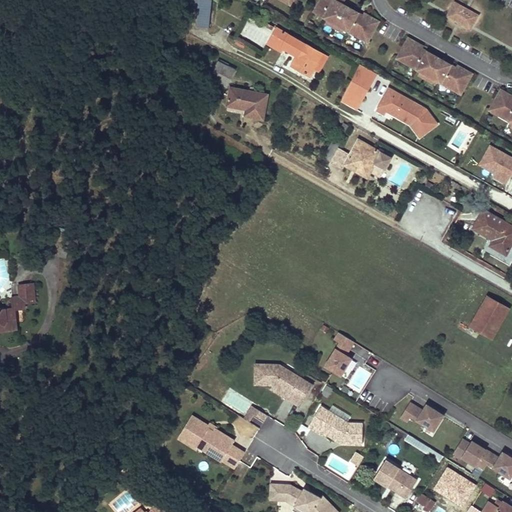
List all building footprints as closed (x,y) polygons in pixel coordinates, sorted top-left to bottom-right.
[(201,2),(201,0),(187,0),(187,8),(200,9),(201,2)] [(209,28),(212,0),(201,0),(201,2),(200,9),(198,26),(209,28)] [(319,0),(314,11),(347,29),(349,27),(355,31),(354,33),(367,41),(377,23),(365,16),(364,18),(356,14),(355,16),(352,15),(353,12),(340,5),(336,3),(336,1),(337,0),(319,0)] [(454,0),(453,0),(445,15),(472,30),(480,15),(454,0)] [(323,54),(277,28),(270,40),(283,48),(290,52),(290,53),(297,57),(292,65),(310,76),(314,69),(323,54)] [(406,39),(396,57),(409,64),(410,62),(417,66),(416,68),(440,82),(442,79),(449,83),(447,86),(460,93),(470,76),(458,69),(457,71),(449,67),(450,64),(441,59),(440,62),(434,58),(435,56),(426,50),(425,53),(421,51),(417,48),(418,46),(406,39)] [(283,48),(270,40),(268,44),(281,51),(283,48)] [(318,71),(327,57),(323,54),(314,69),(318,71)] [(226,86),(234,70),(219,62),(211,78),(226,86)] [(376,74),(359,64),(357,70),(373,79),(376,74)] [(362,99),(373,79),(357,70),(342,100),(348,103),(353,94),(362,99)] [(263,119),(267,95),(231,88),(227,105),(243,108),(244,107),(247,108),(246,109),(245,115),(263,119)] [(437,123),(426,109),(404,97),(403,100),(396,96),(397,93),(389,88),(379,106),(379,107),(387,111),(389,108),(396,112),(394,115),(404,121),(405,120),(409,122),(420,136),(437,123)] [(511,102),(510,101),(511,99),(499,92),(489,110),(502,117),(504,114),(511,118),(509,121),(511,122),(511,102)] [(356,108),(362,99),(353,94),(348,103),(356,108)] [(345,132),(349,126),(343,123),(340,129),(345,132)] [(381,176),(393,154),(386,150),(384,154),(358,140),(350,154),(340,148),(331,164),(343,168),(345,165),(353,169),(354,166),(369,174),(371,171),(381,176)] [(478,163),(507,179),(511,173),(511,170),(511,156),(489,144),(478,163)] [(369,174),(354,166),(353,169),(367,177),(369,174)] [(508,213),(497,206),(495,210),(506,216),(508,213)] [(511,243),(511,225),(484,210),(473,228),(494,240),(491,245),(506,254),(511,243)] [(59,256),(67,230),(57,227),(52,243),(33,238),(30,248),(59,256)] [(19,285),(20,297),(20,298),(23,300),(24,303),(34,302),(33,284),(19,285)] [(492,339),(510,308),(487,296),(469,326),(492,339)] [(24,303),(23,300),(20,298),(20,297),(12,298),(13,309),(15,309),(25,308),(24,303)] [(0,330),(17,329),(15,309),(13,309),(1,310),(0,308),(0,330)] [(339,343),(324,367),(341,378),(352,360),(347,356),(355,343),(338,332),(333,340),(339,343)] [(296,384),(300,377),(279,365),(256,364),(255,384),(273,384),(289,394),(286,398),(300,406),(309,392),(296,384)] [(309,392),(313,385),(300,377),(296,384),(309,392)] [(289,394),(273,384),(271,388),(286,398),(289,394)] [(410,401),(399,418),(413,427),(416,422),(436,435),(448,416),(427,403),(423,409),(410,401)] [(321,404),(307,426),(341,447),(364,447),(364,421),(350,421),(321,404)] [(267,415),(257,409),(253,414),(264,421),(267,415)] [(231,444),(234,440),(216,429),(216,428),(214,431),(210,429),(211,427),(209,426),(193,415),(187,425),(194,430),(188,440),(198,447),(221,461),(222,460),(235,468),(245,452),(231,444)] [(253,436),(259,427),(248,421),(243,429),(253,436)] [(216,429),(217,427),(210,423),(209,426),(211,427),(210,429),(214,431),(216,428),(216,429)] [(188,440),(194,430),(187,425),(178,438),(196,449),(198,447),(188,440)] [(443,456),(408,434),(405,439),(440,461),(443,456)] [(463,436),(452,454),(485,473),(488,468),(511,481),(511,456),(502,451),(499,457),(463,436)] [(136,473),(148,455),(137,448),(125,466),(136,473)] [(356,452),(353,460),(359,463),(363,455),(356,452)] [(386,459),(373,480),(406,501),(419,480),(386,459)] [(136,473),(125,466),(115,477),(119,480),(126,474),(131,478),(136,473)] [(339,511),(323,495),(321,497),(310,491),(309,494),(302,490),(291,484),(270,483),(269,500),(286,501),(287,501),(289,498),(296,501),(294,506),(306,511),(339,511)] [(490,495),(494,489),(486,484),(482,490),(490,495)] [(174,502),(172,497),(168,494),(163,501),(171,506),(174,502)] [(435,502),(422,494),(417,501),(430,509),(435,502)] [(173,511),(174,511),(170,508),(165,505),(162,503),(158,500),(150,511),(148,511),(147,511),(146,511),(173,511)] [(500,508),(503,503),(498,500),(495,506),(500,508)] [(511,511),(511,507),(504,502),(503,503),(500,508),(495,506),(489,502),(482,511),(511,511)]
